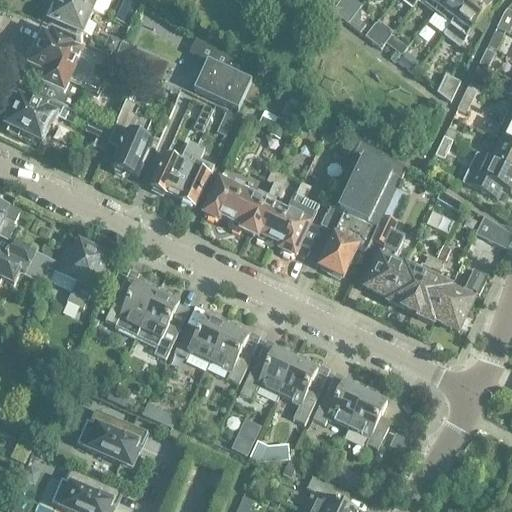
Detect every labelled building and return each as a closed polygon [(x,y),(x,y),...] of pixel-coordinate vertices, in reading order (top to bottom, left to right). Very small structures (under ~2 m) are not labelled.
[(93,13),(61,0),(58,0),(49,23),(82,37),(93,13)] [(61,0),(93,13),(93,12),(103,16),(109,0),(61,0)] [(319,0),(317,3),(328,11),(335,0),(319,0)] [(398,0),(412,10),(413,11),(418,3),(419,0),(398,0)] [(434,15),(445,0),(419,0),(418,3),(434,15)] [(445,0),(434,15),(450,28),(470,0),(445,0)] [(459,49),(466,40),(491,8),(480,0),(470,0),(450,28),(443,37),(459,49)] [(347,4),(336,17),(349,27),(359,13),(352,8),(347,4)] [(123,8),(116,24),(127,29),(134,13),(123,8)] [(503,16),(496,31),(508,36),(511,28),(511,15),(506,12),(503,16)] [(360,24),(359,13),(349,27),(360,36),(365,28),(360,24)] [(375,26),(365,40),(381,52),(385,46),(391,38),(391,37),(393,34),(378,23),(376,27),(375,26)] [(495,34),(488,49),(496,53),(503,38),(495,34)] [(38,98),(50,103),(63,110),(74,115),(83,95),(98,102),(108,79),(132,90),(142,67),(112,54),(109,61),(52,36),(50,41),(43,38),(29,69),(47,77),(38,98)] [(407,50),(391,38),(385,46),(401,58),(407,50)] [(243,102),(253,82),(256,76),(197,39),(189,55),(208,63),(194,94),(238,114),(243,102)] [(486,52),(479,67),(487,71),(494,56),(486,52)] [(406,55),(398,65),(411,76),(411,75),(419,65),(406,55)] [(149,56),(143,73),(163,80),(169,63),(149,56)] [(478,69),(473,80),(483,85),(489,74),(478,69)] [(445,77),(437,95),(451,106),(461,85),(445,77)] [(264,88),(253,82),(243,102),(255,108),(264,88)] [(476,95),(467,91),(461,103),(470,108),(476,95)] [(53,133),(63,110),(50,103),(48,109),(30,101),(28,105),(19,101),(6,129),(10,131),(8,136),(18,140),(19,136),(42,146),(48,131),(53,133)] [(129,103),(115,133),(114,134),(115,134),(125,139),(111,170),(112,170),(114,176),(121,179),(126,177),(128,177),(129,175),(137,178),(155,139),(147,135),(151,124),(136,117),(140,108),(129,103)] [(461,103),(458,110),(457,113),(465,117),(470,108),(461,103)] [(503,124),(511,128),(511,105),(511,106),(503,124)] [(301,128),(307,116),(286,106),(280,117),(301,128)] [(208,126),(215,111),(207,108),(201,123),(208,126)] [(219,134),(230,136),(235,115),(224,112),(219,134)] [(265,126),(272,130),(273,130),(278,120),(264,113),(259,126),(264,128),(265,126)] [(269,137),(279,142),(288,125),(278,120),(273,130),(272,130),(269,137)] [(115,133),(90,122),(85,134),(97,140),(93,149),(105,155),(115,134),(114,134),(115,133)] [(494,142),(511,150),(511,128),(503,124),(494,142)] [(457,135),(448,131),(444,139),(453,144),(457,135)] [(351,136),(344,151),(355,156),(362,142),(351,136)] [(444,139),(435,158),(444,162),(453,144),(444,139)] [(342,281),(357,250),(365,254),(382,219),(383,219),(397,190),(406,171),(362,142),(355,156),(353,159),(363,164),(340,214),(330,209),(320,229),(335,236),(319,270),(329,275),(328,277),(339,282),(340,280),(342,281)] [(511,150),(494,142),(485,160),(511,172),(511,150)] [(167,157),(152,190),(154,190),(152,194),(162,198),(164,195),(173,200),(197,148),(189,144),(180,163),(167,157)] [(197,148),(173,200),(182,204),(181,207),(191,212),(193,209),(195,210),(210,176),(197,170),(206,152),(197,148)] [(476,155),(464,179),(461,185),(496,202),(501,191),(511,197),(511,196),(511,172),(485,160),(476,155)] [(273,188),(279,175),(272,171),(266,184),(273,188)] [(288,179),(280,175),(279,175),(273,188),(267,198),(268,199),(247,243),(263,250),(270,248),(271,249),(287,215),(272,208),(275,201),(279,202),(284,190),(283,190),(288,179)] [(230,235),(247,243),(268,199),(267,198),(256,193),(253,199),(218,183),(202,218),(204,220),(205,223),(211,226),(215,225),(217,226),(218,224),(228,228),(230,235)] [(287,215),(271,249),(279,253),(278,255),(281,256),(282,259),(289,263),(292,261),(295,262),(301,249),(310,252),(320,231),(311,227),(318,212),(303,206),(311,190),(301,185),(287,215)] [(365,290),(389,302),(406,269),(392,262),(397,250),(403,239),(390,233),(395,224),(392,223),(405,196),(397,190),(383,219),(372,242),(385,248),(365,290)] [(441,194),(437,202),(458,215),(462,207),(441,194)] [(0,238),(8,242),(19,218),(0,209),(0,205),(1,203),(0,202),(0,238)] [(430,228),(450,233),(453,222),(432,217),(430,228)] [(475,238),(506,254),(511,242),(511,238),(483,220),(475,238)] [(58,267),(55,273),(76,283),(71,294),(87,303),(108,259),(80,246),(77,253),(66,248),(58,267)] [(0,282),(14,290),(20,277),(47,290),(55,273),(58,267),(56,266),(42,259),(15,247),(6,264),(0,260),(0,282)] [(46,251),(42,259),(56,266),(60,258),(46,251)] [(406,269),(389,302),(388,305),(411,316),(437,262),(428,258),(424,268),(421,267),(418,275),(406,269)] [(433,326),(434,323),(450,290),(438,284),(441,276),(439,275),(444,265),(437,262),(411,316),(433,326)] [(450,290),(434,323),(457,335),(475,297),(478,298),(487,280),(473,274),(462,296),(450,290)] [(135,342),(158,293),(147,287),(145,292),(135,287),(126,307),(115,302),(104,325),(115,330),(114,333),(135,342)] [(158,293),(135,342),(156,352),(154,358),(166,363),(180,333),(169,327),(179,308),(169,303),(171,299),(158,293)] [(209,366),(228,326),(216,320),(214,324),(204,320),(195,339),(184,334),(174,357),(186,363),(189,356),(209,366)] [(228,326),(209,366),(230,376),(227,382),(239,388),(249,365),(239,360),(248,340),(238,336),(240,331),(228,326)] [(27,332),(17,328),(12,343),(21,347),(27,332)] [(279,398),(298,358),(286,352),(284,357),(274,352),(265,372),(254,367),(240,398),(252,403),(258,389),(279,398)] [(298,358),(279,398),(299,408),(293,422),(305,428),(319,397),(308,392),(317,372),(308,368),(310,364),(298,358)] [(349,431),(367,390),(355,385),(353,389),(344,385),(334,404),(323,399),(313,422),(325,428),(328,421),(349,431)] [(367,390),(349,431),(369,440),(366,447),(378,453),(389,430),(378,425),(387,405),(377,400),(379,396),(367,390)] [(106,402),(125,411),(129,401),(111,393),(106,402)] [(142,418),(161,427),(166,416),(147,407),(142,418)] [(87,424),(77,448),(132,472),(139,456),(135,454),(138,448),(142,449),(147,436),(96,413),(90,425),(87,424)] [(241,441),(235,453),(249,460),(254,449),(253,449),(254,447),(241,441)] [(254,449),(249,460),(260,465),(265,455),(254,449)] [(327,482),(352,493),(359,478),(334,466),(327,482)] [(62,483),(52,507),(64,511),(110,511),(113,506),(116,508),(122,494),(71,472),(65,484),(62,483)] [(312,495),(304,511),(355,511),(338,505),(343,494),(312,481),(307,493),(312,495)]
